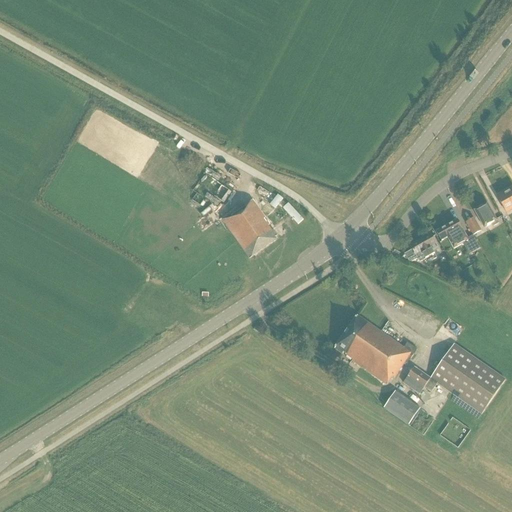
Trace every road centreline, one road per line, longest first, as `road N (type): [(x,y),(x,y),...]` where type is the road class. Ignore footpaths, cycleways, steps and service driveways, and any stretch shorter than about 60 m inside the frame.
road 1 (tertiary): [(0,459),(344,233)]
road 2 (unclassified): [(344,233),(295,196),(0,31)]
road 3 (tertiary): [(344,233),(511,34)]
road 4 (unclassified): [(344,233),(358,243),(383,243),(450,179),(511,153)]
